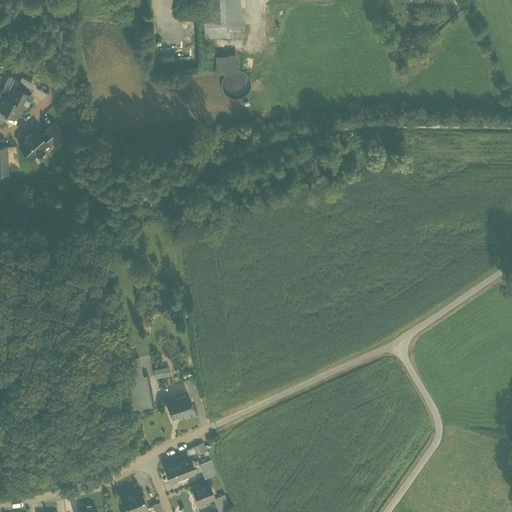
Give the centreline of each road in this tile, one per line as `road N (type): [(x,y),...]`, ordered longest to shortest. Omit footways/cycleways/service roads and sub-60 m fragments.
road 1 (track): [(73,203),(157,194),(230,158),(341,130),(511,127)]
road 2 (residential): [(396,343),(105,479),(0,501)]
road 3 (track): [(396,343),(439,422),(438,438),(386,511)]
road 4 (unclassified): [(511,263),(396,343)]
